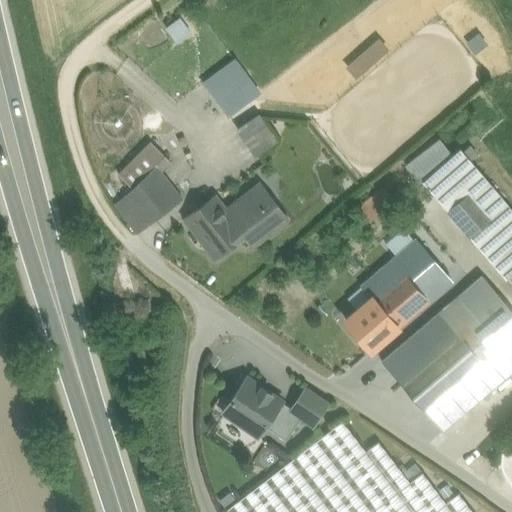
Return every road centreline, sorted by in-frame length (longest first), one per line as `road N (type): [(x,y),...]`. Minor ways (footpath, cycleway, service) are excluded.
road 1 (track): [(151,0),(76,55),(67,86),(83,177),(123,234),(511,509)]
road 2 (secondary): [(0,92),(119,511)]
road 3 (track): [(338,386),(476,265),(426,210)]
